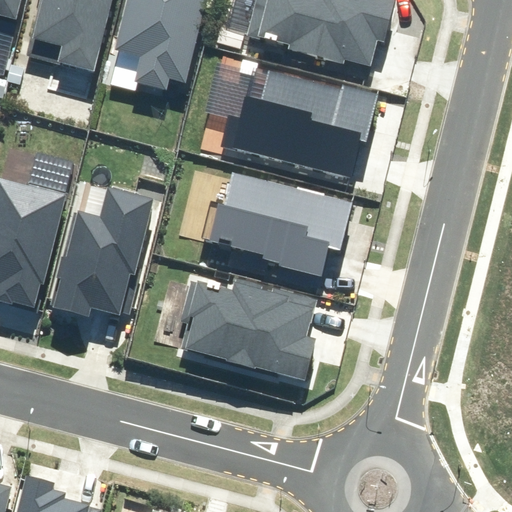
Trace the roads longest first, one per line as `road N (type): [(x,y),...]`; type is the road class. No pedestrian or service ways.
road 1 (residential): [(387,450),(500,0)]
road 2 (residential): [(0,392),(334,482)]
